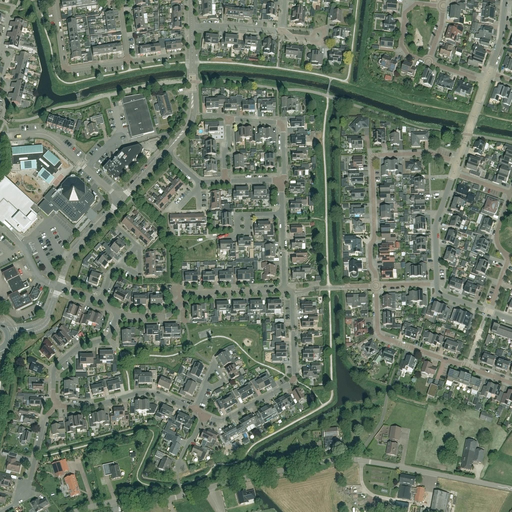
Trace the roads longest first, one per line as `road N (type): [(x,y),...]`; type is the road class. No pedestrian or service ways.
road 1 (residential): [(511,489),(339,459),(72,511)]
road 2 (residential): [(202,415),(222,421),(292,380),(291,291),(284,291)]
road 3 (residential): [(511,383),(381,337),(375,286)]
road 4 (residential): [(115,311),(166,315),(185,294),(284,291)]
road 5 (residential): [(56,407),(136,391),(192,411)]
road 6 (unclassified): [(165,153),(191,116),(190,26)]
road 7 (residential): [(127,61),(65,70),(54,0)]
road 8 (residential): [(375,286),(371,155)]
road 9 (residential): [(115,311),(110,334),(51,369),(56,407)]
road 10 (residential): [(0,511),(21,499),(45,413),(56,407)]
